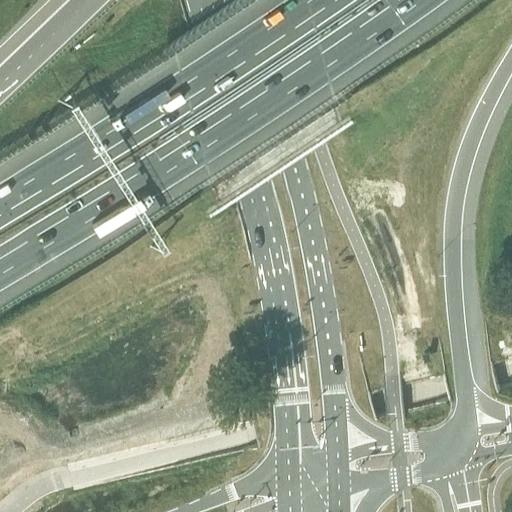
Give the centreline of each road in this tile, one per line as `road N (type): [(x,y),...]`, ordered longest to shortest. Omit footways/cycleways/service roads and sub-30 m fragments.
road 1 (motorway): [(0,267),(411,0)]
road 2 (primary): [(198,0),(263,249),(288,473)]
road 3 (primary): [(337,458),(314,243),(263,37)]
road 4 (motorway): [(324,0),(0,208)]
road 5 (motorway): [(467,434),(455,203),(479,119),(511,61)]
